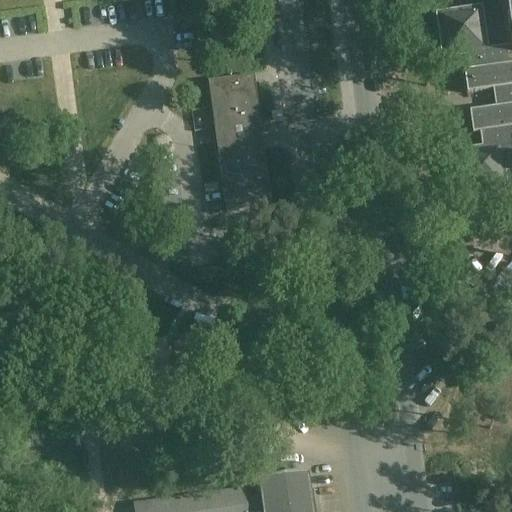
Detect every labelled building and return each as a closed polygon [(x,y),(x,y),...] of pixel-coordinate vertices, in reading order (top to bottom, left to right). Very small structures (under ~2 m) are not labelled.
[(511,0),(504,0),(511,49),(486,52),(480,9),(436,16),(443,59),(470,56),(472,71),(463,73),(466,95),(494,91),(497,109),(469,113),(472,135),(479,134),(481,150),(456,153),(462,197),(506,191),(504,174),(511,173),(511,0)] [(254,125),(253,122),(248,84),(232,86),(231,80),(208,83),(214,130),(217,130),(218,139),(221,142),(227,183),(221,184),(225,212),(271,205),(261,136),(258,136),(257,127),(254,125)] [(166,341),(147,343),(151,379),(170,377),(166,341)] [(207,358),(198,359),(179,361),(180,376),(209,373),(207,358)] [(133,505),(133,509),(133,511),(301,511),(299,493),(307,492),(308,492),(312,492),(312,491),(308,492),(308,491),(306,476),(307,476),(307,475),(296,476),(258,482),(258,483),(259,483),(261,498),(246,500),(244,489),(243,489),(228,492),(228,491),(228,492),(213,494),(213,493),(212,494),(197,496),(196,496),(181,498),(180,498),(165,500),(164,500),(164,501),(149,503),(149,502),(148,502),(148,503),(133,505)]
